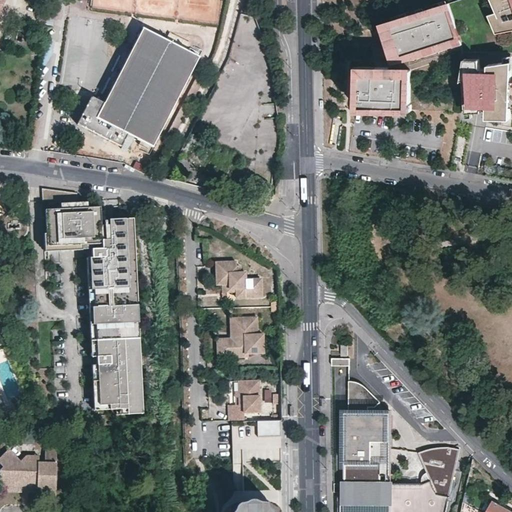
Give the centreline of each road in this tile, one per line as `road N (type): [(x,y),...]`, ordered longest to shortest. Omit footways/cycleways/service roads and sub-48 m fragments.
road 1 (residential): [(311,298),(349,309),(511,472)]
road 2 (residential): [(195,452),(195,198)]
road 3 (residential): [(311,298),(315,511)]
road 4 (residential): [(511,194),(308,161)]
road 5 (residential): [(0,161),(195,198)]
road 6 (residential): [(305,0),(308,161)]
